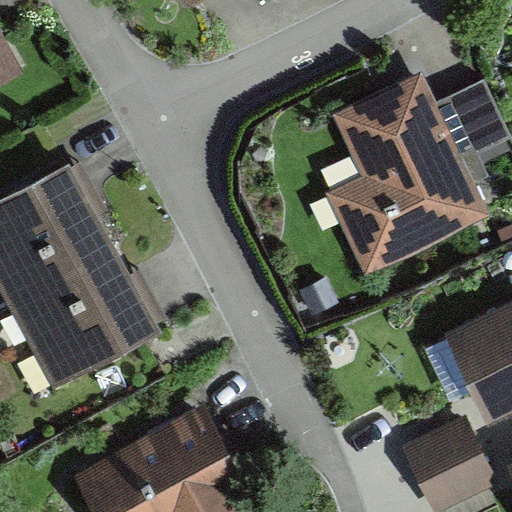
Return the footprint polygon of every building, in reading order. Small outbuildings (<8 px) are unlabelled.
[(221,0),(195,0),(203,12),(221,0)] [(0,85),(33,69),(0,5),(0,85)] [(496,206),(425,69),(339,113),(368,168),(326,190),(367,271),(409,250),(410,250),(496,206)] [(128,230),(85,148),(0,191),(0,261),(15,290),(128,230)] [(172,313),(128,230),(15,290),(59,373),(172,313)] [(511,443),(511,299),(452,327),(507,446),(511,443)] [(259,511),(205,406),(68,476),(86,511),(259,511)] [(505,478),(476,413),(410,442),(438,507),(505,478)]
